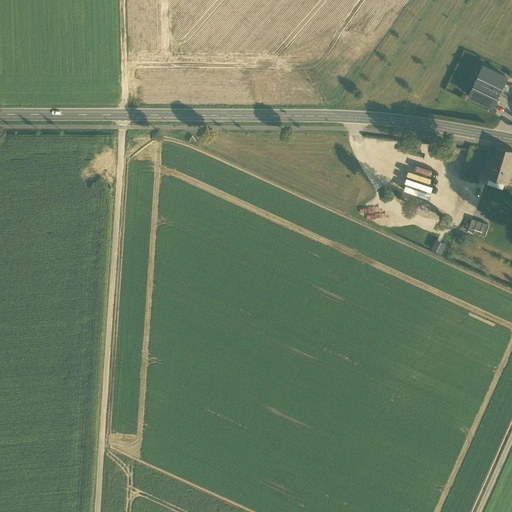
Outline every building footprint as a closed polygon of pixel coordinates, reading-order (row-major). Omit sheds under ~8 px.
[(506,76),(483,65),(469,95),(491,106),(497,93),(495,92),(497,88),(499,90),(506,76)] [(484,175),(508,183),(511,169),(511,151),(497,147),(494,157),(490,156),(484,175)] [(362,214),(386,216),(386,210),(363,207),(362,214)] [(468,230),(485,236),(488,225),(472,219),(468,230)] [(442,252),(446,243),(436,238),(432,247),(442,252)]
